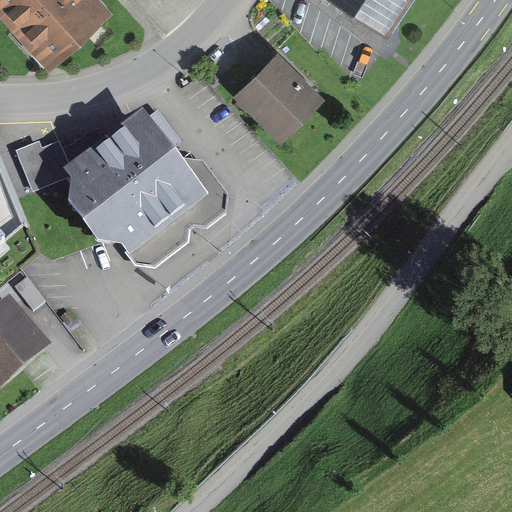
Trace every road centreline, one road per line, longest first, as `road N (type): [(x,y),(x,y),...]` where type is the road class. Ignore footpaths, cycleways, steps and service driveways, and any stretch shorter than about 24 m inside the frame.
road 1 (primary): [(494,0),(406,109),(290,230),(0,456)]
road 2 (residential): [(511,144),(366,333),(192,511)]
road 3 (residential): [(223,0),(177,49),(122,80),(62,97),(0,102)]
